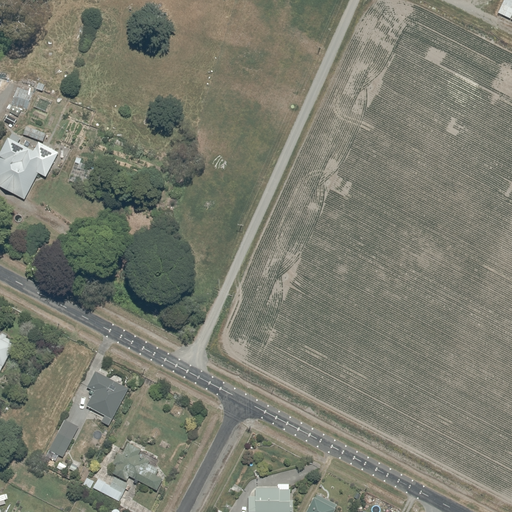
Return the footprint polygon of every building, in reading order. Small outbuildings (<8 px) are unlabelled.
[(511,0),(503,0),(498,13),(511,19),(511,0)] [(34,89),(17,84),(11,106),(28,111),(34,89)] [(47,134),(27,125),(23,134),(43,143),(47,134)] [(31,150),(7,138),(0,153),(0,186),(25,199),(38,173),(45,177),(57,152),(35,142),(31,150)] [(0,373),(17,341),(7,336),(8,333),(1,329),(0,330),(0,373)] [(128,388),(96,372),(88,387),(95,391),(87,407),(105,416),(102,422),(109,425),(128,388)] [(56,461),(59,455),(63,457),(78,426),(65,420),(50,451),(47,457),(56,461)] [(144,450),(128,442),(123,454),(119,452),(113,464),(116,465),(112,473),(127,480),(129,476),(158,490),(163,478),(154,474),(159,464),(141,456),(144,450)] [(95,481),(87,476),(82,485),(90,489),(95,481)] [(128,484),(114,478),(111,485),(98,478),(93,488),(119,501),(128,484)] [(258,511),(259,511),(268,511),(290,511),(290,510),(293,510),(293,500),(290,500),(291,487),(256,487),(256,496),(249,496),(248,511),(253,511),(258,511)] [(332,511),(337,504),(316,493),(306,511),(332,511)]
